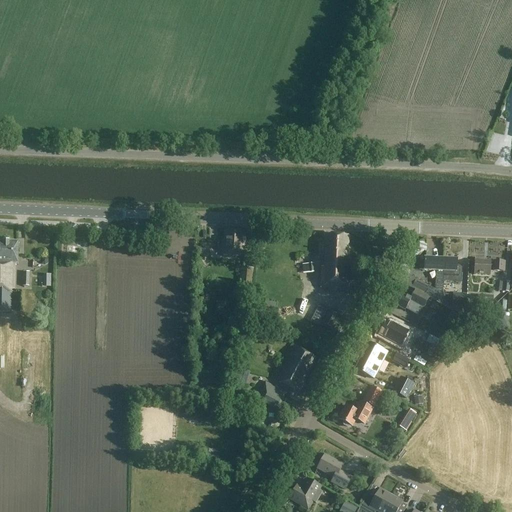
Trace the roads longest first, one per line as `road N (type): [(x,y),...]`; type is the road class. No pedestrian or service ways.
road 1 (unclassified): [(511,170),(0,148)]
road 2 (tertiary): [(394,227),(0,209)]
road 3 (unclassified): [(394,227),(392,254),(304,422)]
road 4 (residential): [(304,422),(466,511)]
